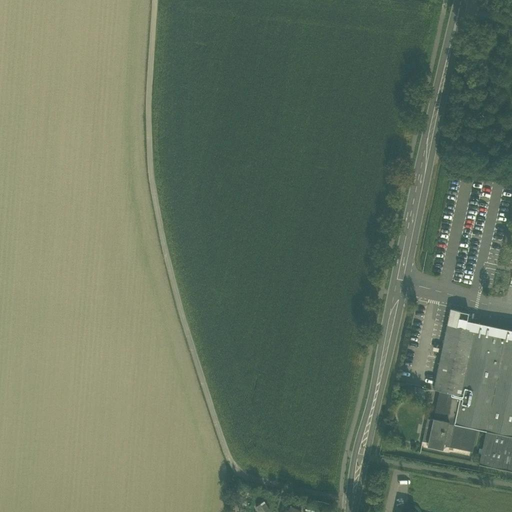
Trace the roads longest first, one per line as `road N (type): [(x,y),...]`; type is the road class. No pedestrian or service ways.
road 1 (unclassified): [(154,0),(151,181),(163,250),(228,460),(248,480),(352,502)]
road 2 (secondary): [(352,502),(459,6)]
